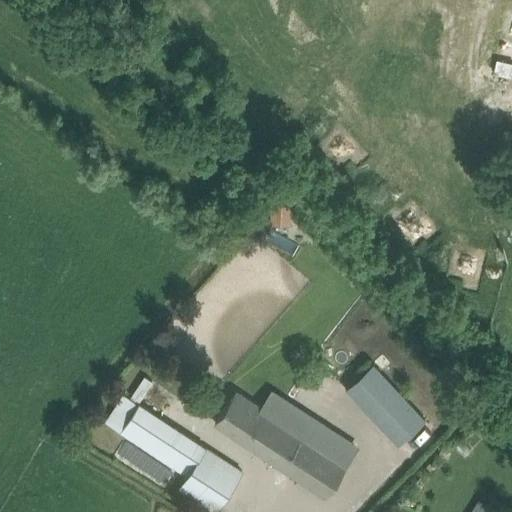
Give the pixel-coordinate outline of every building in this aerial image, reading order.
[(466,126),(457,167),(471,170),(469,180),(483,183),(492,142),(479,139),(482,129),(466,126)] [(272,222),(294,222),(293,200),(272,201),(272,222)] [(397,209),(386,219),(413,248),(424,238),(428,243),(440,232),(413,202),(401,213),(397,209)] [(456,247),(450,277),(465,280),(463,289),(478,292),(486,253),(456,247)] [(346,388),(385,430),(398,445),(425,420),(373,363),(346,388)] [(157,379),(178,391),(184,380),(163,368),(157,379)] [(146,374),(134,393),(141,397),(153,379),(146,374)] [(226,407),(216,422),(326,494),(357,447),(341,436),(313,418),(302,434),(260,406),(236,391),(226,407)] [(106,420),(122,429),(120,431),(189,475),(181,487),(216,510),(242,470),(123,393),(106,420)]
